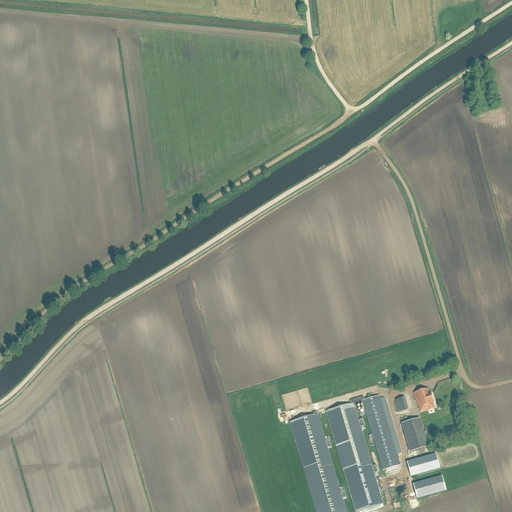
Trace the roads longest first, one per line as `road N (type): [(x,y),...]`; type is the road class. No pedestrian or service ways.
road 1 (track): [(0,403),(91,315),(372,140),(511,39)]
road 2 (track): [(511,3),(348,109),(330,129),(86,278),(0,358)]
road 3 (unclassified): [(511,385),(476,392),(463,379),(415,210),(372,140)]
road 4 (track): [(348,109),(314,55),(305,0)]
